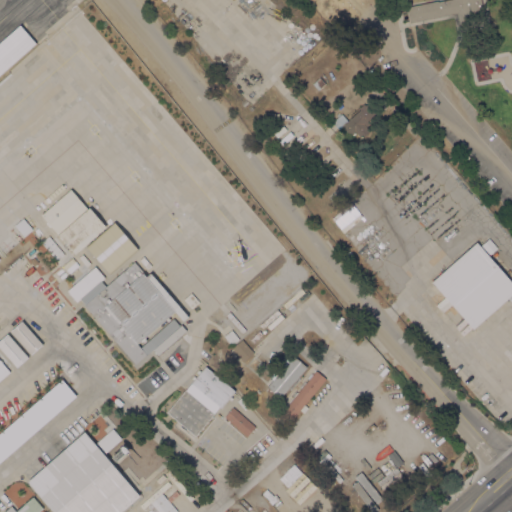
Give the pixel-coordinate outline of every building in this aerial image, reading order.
[(480,0),(485,24),(460,29),(457,13),(409,22),(406,6),(437,0),(438,1),(442,0),(480,0)] [(0,41),(20,24),(36,43),(0,74),(0,41)] [(325,83),(318,89),(312,83),(319,77),(325,83)] [(336,119),(341,114),(346,121),(360,109),(358,108),(364,103),(365,104),(366,103),(371,110),(368,112),(372,116),(367,121),(369,123),(366,126),(370,131),(361,138),(355,131),(350,135),(336,119)] [(88,208),(89,207),(106,227),(105,228),(109,233),(101,241),(96,235),(75,253),(68,245),(65,248),(63,244),(65,242),(41,214),(70,189),(88,208)] [(432,281),(476,242),(511,282),(511,300),(511,301),(508,298),(473,329),(432,281)] [(85,304),(80,298),(78,301),(73,295),(99,272),(104,278),(101,280),(106,286),(134,261),(144,273),(143,273),(146,276),(150,273),(188,316),(183,320),(175,311),(169,317),(170,319),(168,321),(166,320),(145,338),(146,340),(144,342),(142,340),(138,344),(140,347),(173,318),(184,330),(157,353),(153,349),(147,354),(135,364),(84,305),(85,304)] [(87,280),(76,267),(83,261),(94,274),(87,280)] [(22,320),(42,344),(31,354),(10,330),(22,320)] [(28,357),(17,367),(0,347),(0,339),(7,333),(28,357)] [(254,352),(243,361),(232,348),(242,339),(254,352)] [(267,386),(284,366),(280,363),(290,352),(306,366),(280,397),(267,386)] [(0,360),(9,371),(0,379),(0,360)] [(214,413),(195,436),(166,412),(185,389),(193,380),(191,378),(193,375),(196,377),(198,374),(196,372),(198,369),(201,371),(205,366),(235,390),(220,407),(219,406),(213,412),(214,413)] [(288,424),(278,416),(316,370),(325,378),(288,424)] [(233,407),(255,427),(247,436),(224,416),(233,407)] [(85,431),(140,496),(121,511),(53,511),(27,482),(85,431)] [(315,486),(292,464),(278,478),(286,486),(283,489),(298,504),(315,486)] [(33,496),(43,508),(38,511),(3,511),(11,505),(16,511),(33,496)]
